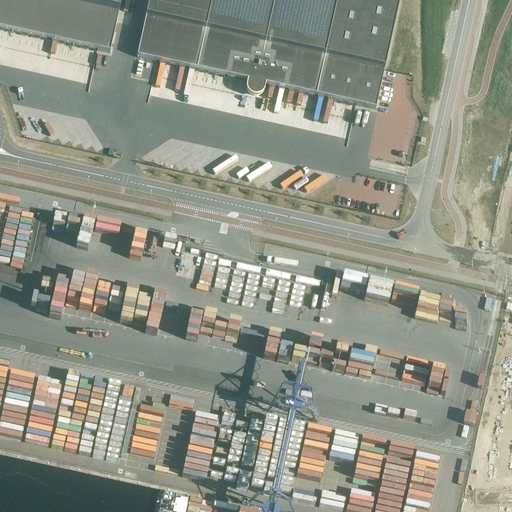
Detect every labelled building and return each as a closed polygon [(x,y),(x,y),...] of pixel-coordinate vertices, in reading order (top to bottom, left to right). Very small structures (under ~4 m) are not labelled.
[(0,0),(0,29),(6,31),(12,32),(18,34),(31,37),(43,39),(55,42),(67,45),(72,46),(80,47),(92,50),(97,51),(110,54),(121,0),(0,0)] [(399,0),(149,0),(137,58),(157,63),(162,64),(172,66),(177,67),(182,68),(192,70),(201,72),(211,75),(216,76),(220,77),(230,79),(240,81),(247,82),(246,85),(246,89),(246,92),(247,94),(249,97),(253,99),(257,99),(260,97),(262,95),(264,93),(265,88),(265,86),(272,88),(281,90),(291,92),(296,93),(301,94),(311,96),(321,99),(330,101),(335,102),(340,103),(350,105),(355,106),(375,111),(384,71),(399,0)] [(1,255),(26,259),(32,211),(20,209),(20,213),(7,211),(1,255)] [(144,258),(168,263),(174,239),(136,231),(135,234),(122,231),(123,226),(85,218),(84,222),(57,216),(53,236),(66,239),(65,244),(90,250),(93,236),(107,239),(104,253),(116,255),(118,247),(145,252),(144,258)] [(363,294),(367,281),(344,274),(340,288),(363,294)] [(52,303),(76,308),(79,292),(80,292),(81,285),(56,280),(52,303)] [(118,305),(121,290),(96,284),(90,312),(116,318),(117,315),(127,317),(129,308),(118,305)] [(444,299),(419,293),(419,295),(394,289),(390,303),(440,314),(444,299)] [(170,312),(172,302),(160,300),(158,310),(170,312)] [(221,321),(218,331),(242,336),(244,327),(221,321)] [(246,330),(241,350),(264,357),(270,336),(246,330)] [(352,338),(351,352),(375,355),(376,340),(352,338)] [(297,340),(292,362),(316,368),(321,345),(297,340)] [(346,356),(349,346),(325,340),(322,350),(346,356)] [(427,373),(431,354),(419,351),(417,356),(404,353),(400,371),(414,374),(414,371),(427,373)] [(133,398),(134,386),(123,386),(123,395),(128,395),(128,398),(133,398)] [(365,411),(366,401),(342,399),(341,409),(365,411)] [(220,414),(222,406),(200,403),(199,411),(220,414)] [(392,416),(393,406),(369,405),(369,415),(392,416)]
